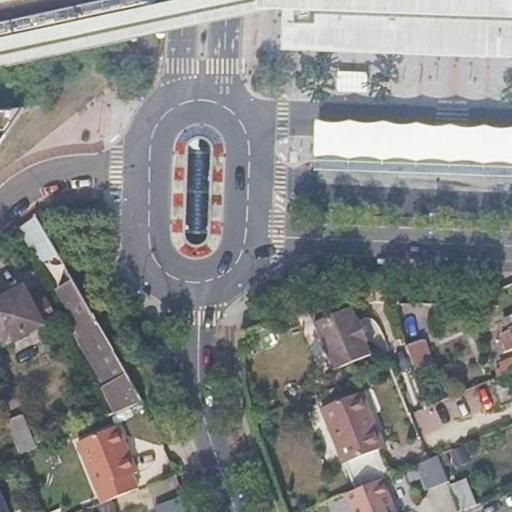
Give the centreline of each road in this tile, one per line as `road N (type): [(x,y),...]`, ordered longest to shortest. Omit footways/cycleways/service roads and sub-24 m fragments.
road 1 (residential): [(247,212),(259,235),(277,241),(511,247)]
road 2 (secondary): [(198,283),(201,407),(236,511)]
road 3 (secondary): [(150,138),(150,252),(178,279),(198,283)]
road 4 (residential): [(150,138),(116,170),(41,177),(0,207)]
